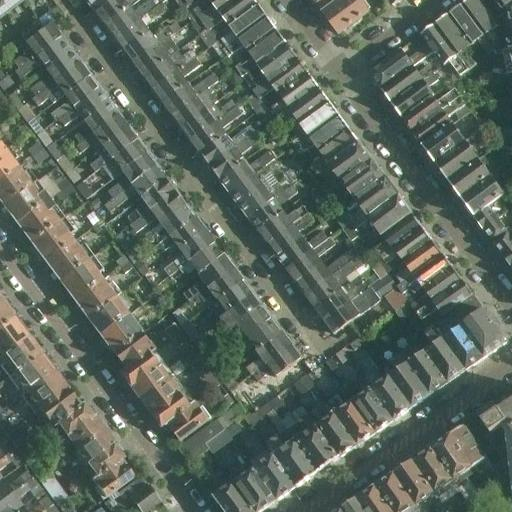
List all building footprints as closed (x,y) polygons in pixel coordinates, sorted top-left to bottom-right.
[(0,0),(0,8),(3,12),(19,0),(0,0)] [(86,0),(84,2),(94,15),(114,0),(86,0)] [(114,0),(94,15),(104,28),(130,9),(126,3),(130,0),(114,0)] [(114,42),(164,4),(169,0),(154,0),(141,10),(134,15),(130,9),(104,28),(114,42)] [(174,0),(177,2),(182,10),(188,6),(183,0),(174,0)] [(210,0),(183,0),(188,6),(193,12),(194,12),(190,6),(198,0),(208,0),(209,1),(210,0)] [(237,0),(210,0),(209,1),(213,7),(203,14),(199,9),(194,13),(194,12),(193,12),(198,19),(203,26),(237,0)] [(257,5),(253,0),(237,0),(203,26),(207,31),(212,38),(218,34),(214,30),(224,22),(228,27),(257,5)] [(323,0),(317,5),(339,36),(367,15),(356,0),(343,0),(336,5),(333,1),(334,0),(323,0)] [(387,0),(393,9),(396,7),(399,5),(400,3),(403,1),(404,0),(387,0)] [(500,28),(496,23),(495,23),(478,0),(471,0),(463,7),(493,49),(500,43),(493,33),(500,28)] [(478,0),(495,23),(508,14),(499,3),(496,5),(492,0),(478,0)] [(511,0),(492,0),(496,5),(499,3),(508,14),(511,10),(511,0)] [(114,42),(123,55),(149,35),(145,29),(169,11),(164,4),(114,42)] [(267,18),(257,5),(228,27),(232,33),(222,41),(218,44),(214,38),(218,35),(218,34),(212,38),(217,44),(222,51),(267,18)] [(182,10),(192,23),(198,19),(193,12),(188,6),(182,10)] [(463,7),(449,17),(472,48),(479,44),(486,54),(493,49),(463,7)] [(45,30),(52,25),(56,22),(51,17),(41,25),(45,30)] [(449,17),(435,27),(469,72),(477,66),(467,52),(472,48),(449,17)] [(277,32),(267,18),(222,51),(228,59),(228,58),(229,59),(244,49),(247,53),(277,32)] [(192,25),(196,31),(200,37),(201,36),(207,31),(203,26),(198,19),(192,23),(192,24),(192,25)] [(63,39),(52,25),(45,30),(26,44),(32,51),(15,64),(20,71),(63,39)] [(22,39),(26,44),(45,30),(41,25),(22,39)] [(421,38),(428,47),(433,54),(438,61),(444,69),(451,64),(459,74),(462,78),(469,72),(435,27),(421,38)] [(133,67),(171,39),(175,36),(170,28),(160,36),(153,41),(149,35),(123,55),(133,67)] [(211,49),(213,48),(212,48),(217,44),(212,38),(207,31),(201,36),(211,49)] [(287,46),(277,32),(247,53),(252,60),(242,68),(237,71),(243,78),(247,75),(287,46)] [(26,44),(22,39),(4,52),(8,58),(26,44)] [(72,52),(63,39),(20,71),(16,74),(22,81),(42,66),(46,71),(63,58),(72,52)] [(133,67),(142,80),(178,52),(174,47),(176,46),(171,39),(133,67)] [(223,62),(228,59),(222,51),(217,44),(212,48),(213,48),(223,62)] [(298,60),(287,46),(247,75),(250,79),(246,82),(254,93),(298,60)] [(423,62),(424,61),(433,54),(428,47),(417,55),(408,62),(401,52),(373,73),(372,80),(381,92),(413,69),(423,62)] [(37,98),(63,79),(82,65),(72,52),(63,58),(46,71),(50,77),(31,91),(37,98)] [(142,80),(151,93),(197,59),(191,52),(183,58),(178,52),(142,80)] [(511,76),(511,52),(503,55),(509,77),(511,76)] [(429,67),(438,61),(433,54),(424,61),(429,67)] [(151,93),(161,105),(187,86),(183,80),(202,66),(197,59),(151,93)] [(308,74),(302,66),(298,60),(254,93),(255,95),(264,107),(265,106),(261,101),(265,98),(275,90),(279,96),(308,74)] [(82,65),(63,79),(37,98),(34,101),(39,109),(61,92),(65,97),(91,78),(82,65)] [(381,92),(391,106),(432,76),(428,70),(419,77),(413,69),(381,92)] [(245,83),(237,72),(228,78),(236,89),(245,83)] [(319,89),(311,78),(308,74),(279,96),(284,102),(270,113),(265,106),(264,107),(265,108),(274,121),(319,89)] [(161,105),(170,118),(218,82),(214,76),(191,92),(187,86),(161,105)] [(432,98),(434,97),(428,89),(437,83),(432,76),(391,106),(402,120),(432,98)] [(70,103),(60,110),(51,116),(57,123),(60,120),(101,91),(91,78),(65,97),(70,103)] [(180,131),(216,105),(218,103),(209,91),(219,84),(218,82),(170,118),(180,131)] [(473,88),(460,97),(462,98),(467,104),(478,96),(473,88)] [(330,103),(319,89),(274,121),(277,125),(282,122),(286,126),(296,118),(301,124),(330,103)] [(110,103),(101,91),(60,120),(66,128),(80,117),(84,122),(110,103)] [(402,120),(404,123),(412,134),(462,98),(460,97),(456,91),(449,96),(437,105),(432,98),(402,120)] [(9,99),(19,112),(25,108),(15,95),(9,99)] [(247,102),(257,114),(265,108),(264,107),(255,95),(247,102)] [(412,134),(422,148),(453,126),(448,119),(456,114),(459,122),(472,112),(467,104),(462,98),(412,134)] [(180,131),(189,144),(237,108),(233,102),(220,111),(216,105),(180,131)] [(120,116),(110,103),(84,122),(88,128),(75,138),(81,145),(120,116)] [(340,117),(330,103),(301,124),(299,126),(305,133),(294,140),(299,147),(340,117)] [(189,144),(199,157),(225,138),(221,132),(243,116),(237,108),(189,144)] [(266,127),(274,121),(265,108),(257,114),(266,127)] [(422,148),(434,164),(435,166),(465,144),(460,137),(466,132),(472,140),(485,130),(472,112),(459,122),(460,125),(455,129),(453,126),(422,148)] [(129,129),(120,116),(81,145),(77,148),(83,155),(93,148),(97,153),(129,129)] [(350,131),(340,117),(299,147),(304,153),(314,146),(320,153),(350,131)] [(498,132),(494,125),(484,132),(489,138),(498,132)] [(199,157),(208,170),(256,134),(251,127),(237,139),(229,144),(225,138),(199,157)] [(27,128),(15,136),(20,143),(32,135),(27,128)] [(139,142),(129,129),(97,153),(101,159),(91,167),(96,174),(139,142)] [(360,145),(352,133),(350,131),(320,153),(324,159),(313,167),(319,175),(329,168),(360,145)] [(45,132),(38,137),(47,149),(54,144),(45,132)] [(476,137),(480,144),(489,138),(484,132),(476,137)] [(208,170),(218,183),(244,164),(240,158),(262,141),(256,134),(208,170)] [(149,155),(139,142),(96,174),(97,175),(104,169),(112,182),(149,155)] [(39,144),(28,152),(34,159),(44,151),(39,144)] [(47,149),(57,162),(64,157),(54,144),(47,149)] [(478,161),(465,144),(435,166),(448,184),(478,161)] [(373,162),(361,145),(360,145),(329,168),(336,177),(323,187),(329,195),(336,189),(342,185),(373,162)] [(39,167),(50,159),(44,151),(34,159),(39,167)] [(8,152),(0,157),(0,183),(20,169),(8,152)] [(218,183),(227,196),(278,158),(273,152),(256,164),(249,170),(244,164),(218,183)] [(158,167),(149,155),(112,182),(113,183),(123,175),(127,180),(109,194),(113,200),(158,167)] [(57,162),(67,175),(74,170),(64,157),(57,162)] [(227,196),(237,209),(263,189),(259,183),(266,178),(272,175),(267,168),(278,159),(278,158),(227,196)] [(491,179),(478,161),(448,184),(461,201),(491,179)] [(386,180),(373,162),(342,185),(349,194),(343,199),(336,189),(329,195),(341,213),(386,180)] [(167,180),(158,167),(113,200),(114,201),(105,207),(111,215),(138,194),(142,200),(167,180)] [(0,183),(0,198),(6,207),(38,183),(29,172),(25,175),(20,169),(0,183)] [(75,170),(74,171),(74,170),(67,175),(75,185),(82,179),(75,170)] [(66,179),(55,187),(60,194),(71,185),(66,179)] [(497,201),(504,196),(491,179),(461,201),(474,218),(497,201)] [(177,193),(167,180),(142,200),(146,206),(128,219),(133,226),(177,193)] [(341,213),(343,215),(350,225),(355,231),(399,198),(386,180),(341,213)] [(38,183),(6,207),(19,225),(51,200),(38,183)] [(77,188),(87,202),(94,196),(84,183),(77,188)] [(67,202),(77,193),(71,185),(60,194),(67,202)] [(237,209),(247,222),(285,193),(281,186),(275,190),(268,195),(263,189),(237,209)] [(247,222),(256,234),(282,215),(278,209),(299,195),(294,187),(285,193),(247,222)] [(186,206),(177,193),(133,226),(131,227),(137,236),(157,221),(161,225),(186,206)] [(412,215),(399,198),(355,231),(360,238),(367,250),(382,239),(382,238),(383,237),(412,215)] [(51,200),(19,225),(33,244),(65,219),(51,200)] [(507,234),(506,233),(497,221),(507,214),(497,201),(474,218),(493,244),(507,234)] [(196,219),(186,206),(161,225),(145,237),(154,249),(196,219)] [(256,234),(266,247),(309,215),(304,207),(301,209),(286,221),(282,215),(256,234)] [(94,214),(87,219),(93,229),(101,223),(94,214)] [(266,247),(275,260),(301,240),(298,235),(315,222),(309,215),(266,247)] [(336,220),(342,230),(350,225),(343,215),(336,220)] [(422,229),(412,215),(383,237),(388,244),(377,252),(382,259),(422,229)] [(33,244),(48,263),(75,243),(71,237),(75,233),(65,219),(33,244)] [(205,232),(196,219),(154,249),(155,251),(161,247),(163,250),(166,247),(168,250),(175,245),(180,251),(205,232)] [(93,229),(98,236),(107,229),(102,222),(101,223),(93,229)] [(342,230),(347,236),(352,244),(360,238),(355,231),(350,225),(342,230)] [(388,276),(389,275),(398,267),(394,261),(399,257),(404,264),(432,243),(422,229),(382,259),(383,261),(379,264),(388,276)] [(215,245),(205,232),(180,251),(184,257),(177,262),(165,271),(169,278),(215,245)] [(275,260),(284,273),(329,240),(324,234),(306,247),(301,240),(275,260)] [(493,244),(496,247),(511,269),(511,240),(507,234),(493,244)] [(120,235),(115,239),(114,240),(123,253),(130,248),(120,235)] [(284,273),(294,286),(321,266),(317,261),(337,247),(331,239),(329,240),(284,273)] [(48,263),(62,283),(94,260),(84,247),(80,250),(75,243),(48,263)] [(432,243),(404,264),(408,271),(397,279),(402,286),(442,256),(432,243)] [(224,257),(215,245),(169,278),(174,283),(187,274),(187,275),(194,270),(199,276),(224,257)] [(135,250),(127,255),(134,264),(141,259),(135,250)] [(294,286),(304,299),(360,257),(354,250),(324,272),(321,266),(294,286)] [(398,289),(404,297),(419,285),(423,291),(452,270),(442,256),(402,286),(399,288),(398,289)] [(125,257),(117,263),(121,269),(130,263),(125,257)] [(234,270),(224,257),(199,276),(203,282),(196,287),(184,296),(189,303),(234,270)] [(304,299),(313,312),(351,283),(348,279),(366,266),(360,257),(304,299)] [(139,272),(147,267),(141,259),(134,264),(139,272)] [(62,283),(63,285),(76,303),(103,282),(98,276),(103,273),(94,260),(62,283)] [(126,275),(134,268),(130,263),(121,269),(126,275)] [(379,279),(381,281),(388,276),(379,264),(367,273),(374,282),(379,279)] [(244,283),(234,270),(189,303),(190,305),(200,298),(205,304),(214,297),(218,302),(244,283)] [(462,283),(453,270),(452,270),(423,291),(428,297),(412,309),(417,315),(462,283)] [(162,285),(154,274),(147,279),(155,290),(162,285)] [(398,289),(399,288),(389,275),(388,276),(381,281),(370,290),(323,324),(332,337),(358,317),(360,319),(382,303),(381,302),(398,289)] [(313,312),(323,324),(370,290),(360,277),(351,283),(313,312)] [(76,303),(89,320),(121,297),(112,285),(108,288),(103,282),(76,303)] [(253,296),(244,283),(218,302),(209,309),(213,315),(208,319),(213,326),(253,296)] [(472,296),(471,294),(462,283),(417,315),(423,323),(439,311),(443,317),(450,312),(472,296)] [(150,292),(141,298),(146,304),(154,298),(150,292)] [(263,309),(253,296),(213,326),(219,334),(234,323),(237,328),(263,309)] [(471,320),(475,318),(484,312),(472,296),(450,312),(461,327),(471,320)] [(130,318),(129,318),(125,312),(130,308),(121,297),(89,320),(102,338),(130,318)] [(0,328),(13,318),(0,299),(0,328)] [(403,322),(415,314),(410,306),(397,315),(403,322)] [(273,322),(263,309),(237,328),(242,334),(227,345),(232,352),(236,348),(273,322)] [(180,310),(173,316),(183,328),(190,323),(180,310)] [(494,325),(484,312),(475,318),(484,331),(494,325)] [(28,337),(13,318),(0,328),(0,356),(1,358),(28,337)] [(143,335),(130,318),(102,338),(115,356),(143,335)] [(475,318),(471,320),(461,327),(460,328),(484,361),(504,347),(505,341),(494,325),(484,331),(475,318)] [(282,334),(273,322),(236,348),(239,352),(243,350),(245,352),(252,347),(256,354),(282,334)] [(460,328),(452,334),(446,325),(440,329),(435,322),(431,325),(466,373),(484,361),(460,328)] [(191,323),(190,324),(190,323),(183,328),(183,329),(182,329),(190,340),(189,341),(190,342),(201,335),(191,323)] [(176,324),(165,332),(172,341),(182,333),(176,324)] [(431,325),(428,327),(421,332),(433,347),(425,353),(448,385),(466,373),(431,325)] [(292,347),(282,334),(256,354),(261,360),(247,369),(253,376),(292,347)] [(151,356),(156,353),(143,335),(115,356),(128,373),(151,356)] [(202,338),(203,337),(201,335),(190,342),(192,345),(193,344),(202,355),(210,349),(202,338)] [(41,355),(28,337),(1,358),(5,363),(1,367),(10,379),(41,355)] [(301,360),(292,347),(253,376),(258,384),(272,374),(275,379),(301,360)] [(430,398),(448,385),(425,353),(416,358),(410,350),(400,357),(430,398)] [(187,371),(202,360),(195,351),(181,362),(187,371)] [(340,355),(337,358),(344,367),(347,364),(350,362),(344,353),(340,355)] [(54,373),(41,355),(10,379),(19,391),(23,387),(27,393),(54,373)] [(171,383),(151,356),(128,373),(123,377),(143,404),(171,383)] [(412,410),(430,398),(400,357),(391,363),(396,372),(388,378),(412,410)] [(333,361),(326,366),(333,375),(339,370),(333,361)] [(63,384),(54,373),(27,393),(40,410),(67,390),(63,384)] [(222,386),(212,373),(201,381),(211,394),(222,386)] [(394,423),(412,410),(388,378),(380,383),(374,375),(364,381),(394,423)] [(361,384),(346,394),(352,402),(376,435),(394,423),(364,381),(361,384)] [(190,409),(171,383),(143,404),(162,430),(167,426),(190,409)] [(53,428),(57,426),(80,409),(67,390),(40,410),(53,428)] [(228,397),(222,401),(227,409),(234,404),(228,397)] [(358,448),(376,435),(352,402),(344,408),(338,400),(328,406),(358,448)] [(511,403),(507,407),(503,401),(478,417),(490,435),(485,438),(491,446),(507,435),(511,442),(511,455),(508,458),(511,463),(511,403)] [(57,426),(63,434),(76,453),(104,432),(85,405),(80,409),(57,426)] [(195,406),(190,409),(167,426),(180,444),(208,424),(195,406)] [(249,416),(245,419),(253,428),(272,413),(267,406),(251,418),(249,416)] [(338,461),(358,448),(328,406),(318,413),(324,422),(316,428),(338,461)] [(184,460),(205,446),(245,417),(238,407),(177,451),(184,460)] [(2,411),(0,412),(0,427),(6,436),(13,431),(4,419),(6,417),(2,411)] [(318,475),(338,461),(316,428),(309,418),(287,433),(318,475)] [(22,426),(14,432),(13,431),(6,436),(20,454),(35,443),(22,426)] [(464,427),(449,438),(475,475),(479,480),(488,474),(482,465),(487,462),(464,427)] [(124,458),(104,432),(76,453),(95,479),(119,461),(124,458)] [(287,433),(267,446),(265,448),(269,454),(294,491),(318,475),(287,433)] [(449,438),(430,450),(456,488),(475,475),(449,438)] [(205,446),(184,460),(189,466),(209,452),(205,446)] [(430,450),(412,463),(438,501),(456,488),(430,450)] [(0,460),(0,482),(2,480),(0,477),(0,470),(11,462),(17,470),(24,465),(13,451),(4,457),(0,460)] [(275,504),(294,491),(269,454),(249,467),(275,504)] [(44,460),(31,469),(39,481),(52,471),(44,460)] [(132,480),(119,461),(95,479),(91,482),(104,500),(132,480)] [(412,463),(393,476),(417,511),(420,511),(438,501),(412,463)] [(251,511),(263,511),(275,504),(249,467),(229,481),(251,511)] [(50,472),(52,471),(39,481),(57,507),(69,498),(50,472)] [(0,482),(0,502),(33,478),(28,472),(20,478),(8,487),(2,480),(0,482)] [(417,511),(393,476),(375,489),(390,511),(417,511)] [(0,502),(0,511),(15,511),(22,507),(17,500),(30,491),(35,498),(42,492),(33,478),(0,502)] [(128,499),(140,491),(145,487),(140,479),(104,505),(108,511),(122,511),(132,505),(128,499)] [(251,511),(229,481),(211,494),(214,498),(212,499),(222,511),(251,511)] [(137,511),(147,511),(158,504),(145,487),(140,491),(128,499),(132,505),(137,511)] [(390,511),(375,489),(356,502),(363,511),(390,511)] [(43,511),(52,506),(42,492),(35,498),(40,505),(30,511),(26,511),(22,507),(15,511),(43,511)] [(481,500),(479,497),(467,504),(472,511),(473,511),(494,499),(491,494),(481,500)] [(73,511),(66,502),(70,499),(69,498),(57,507),(61,511),(73,511)] [(363,511),(356,502),(341,511),(363,511)]
